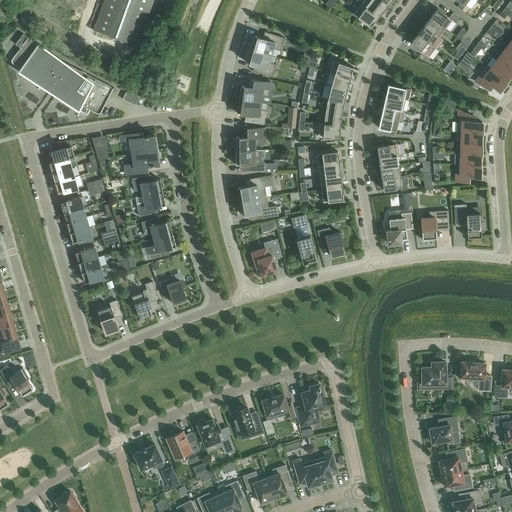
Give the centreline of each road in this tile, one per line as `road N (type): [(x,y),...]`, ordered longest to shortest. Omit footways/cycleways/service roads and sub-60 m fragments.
road 1 (residential): [(171,118),(26,139),(90,363),(215,308)]
road 2 (residential): [(333,364),(197,405),(115,444),(10,511)]
road 3 (residential): [(377,265),(505,259),(496,149),(511,107)]
road 4 (residential): [(377,265),(361,189),(362,103),(379,55),(418,0)]
road 5 (residential): [(511,351),(403,346),(412,443),(432,511)]
road 6 (residential): [(0,215),(53,398),(0,431)]
road 7 (residential): [(171,118),(177,179),(215,308)]
road 8 (residential): [(245,298),(217,186),(216,113)]
road 9 (residential): [(245,298),(377,265)]
road 10 (residential): [(333,364),(359,492)]
